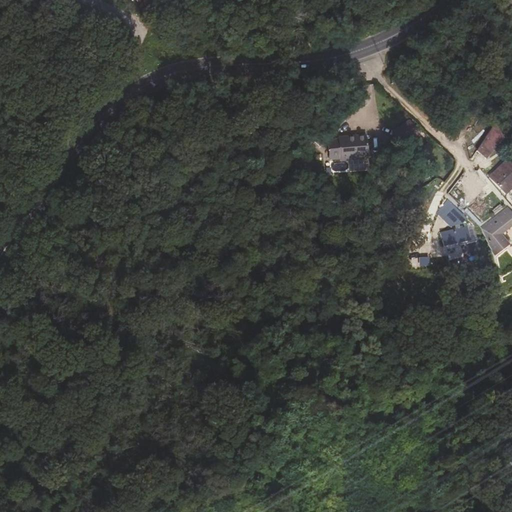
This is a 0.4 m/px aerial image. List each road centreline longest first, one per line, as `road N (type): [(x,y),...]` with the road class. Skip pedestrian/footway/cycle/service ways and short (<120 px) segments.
road 1 (primary): [(134,97),(164,76),(358,51),(416,22),(440,0)]
road 2 (primary): [(0,263),(134,97)]
road 3 (residential): [(134,97),(132,35),(123,21),(78,0)]
